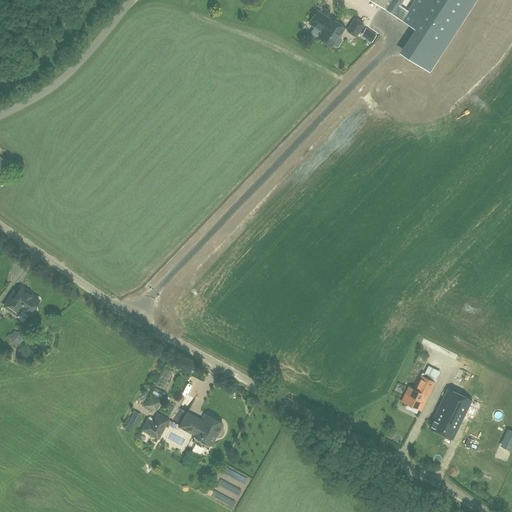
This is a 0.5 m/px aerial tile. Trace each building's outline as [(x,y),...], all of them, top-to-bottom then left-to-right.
[(200,0),(191,0),(197,12),(205,9),(200,0)] [(370,0),(386,10),(392,0),(370,0)] [(400,8),(395,14),(421,31),(405,54),(430,71),(473,0),(409,0),(403,10),(400,8)] [(284,5),(277,16),(285,21),(293,26),(300,15),(284,5)] [(317,10),(308,24),(321,32),(318,37),(331,46),(332,45),(336,47),(338,47),(342,41),(342,38),(338,36),(344,27),(332,19),(331,19),(317,10)] [(347,30),(355,36),(363,24),(355,19),(347,30)] [(0,173),(3,175),(9,167),(4,164),(5,161),(0,157),(0,173)] [(14,290),(4,305),(17,314),(21,308),(30,314),(31,312),(33,313),(35,313),(36,311),(36,309),(34,307),(39,300),(32,295),(31,293),(28,291),(26,291),(21,287),(17,293),(14,290)] [(511,339),(509,337),(511,332),(511,317),(448,290),(446,294),(439,303),(436,309),(441,312),(428,341),(440,350),(452,355),(455,357),(453,362),(470,369),(471,370),(483,375),(503,391),(511,394),(511,339)] [(427,378),(421,375),(414,389),(408,386),(401,401),(421,411),(435,382),(440,372),(431,368),(427,378)] [(452,439),(462,418),(472,401),(447,388),(436,411),(437,412),(434,418),(433,417),(428,427),(452,439)] [(161,413),(168,402),(158,396),(151,407),(161,413)] [(463,434),(460,451),(507,473),(508,468),(511,465),(511,459),(510,461),(511,450),(511,448),(511,428),(496,426),(498,429),(504,432),(501,434),(496,433),(494,430),(495,427),(491,421),(488,422),(485,417),(482,416),(480,424),(474,423),(481,408),(478,404),(472,402),(469,408),(468,416),(475,419),(468,423),(463,434)] [(207,414),(203,421),(187,413),(180,426),(196,435),(195,436),(210,445),(215,436),(217,437),(220,437),(221,436),(223,432),(223,430),(222,428),(220,427),(222,423),(207,414)] [(147,420),(144,428),(149,431),(153,423),(147,420)]
